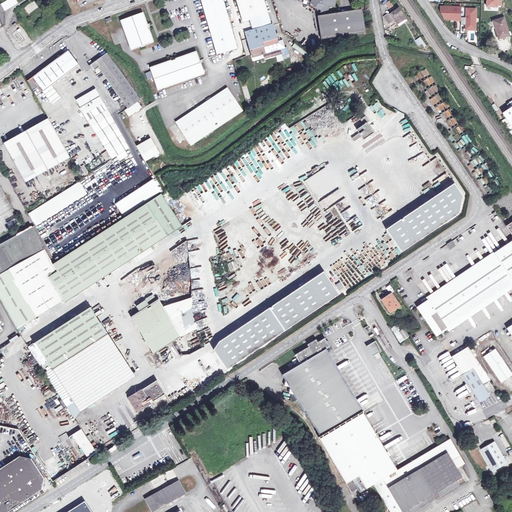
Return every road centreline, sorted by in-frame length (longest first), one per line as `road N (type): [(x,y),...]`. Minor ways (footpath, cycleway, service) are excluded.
road 1 (unclassified): [(35,511),(362,295)]
road 2 (unclassified): [(362,295),(472,220),(482,203),(395,72),(371,0)]
road 3 (unclassified): [(362,295),(442,422),(507,404)]
road 4 (unknown): [(328,258),(372,228),(339,163),(322,159),(266,189)]
road 5 (unknown): [(203,226),(112,285),(147,375)]
road 6 (unclassified): [(0,75),(67,25),(130,0)]
road 7 (unknown): [(221,333),(328,258)]
